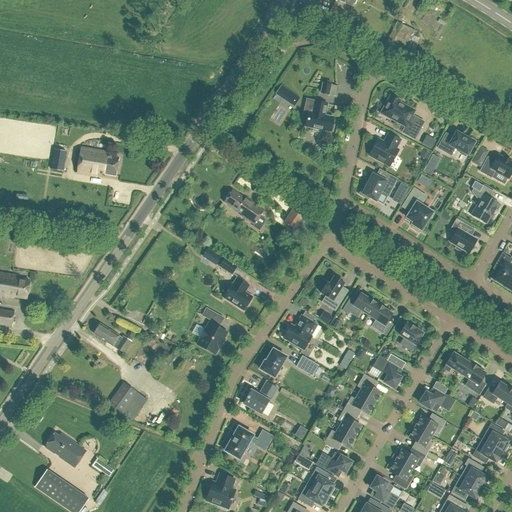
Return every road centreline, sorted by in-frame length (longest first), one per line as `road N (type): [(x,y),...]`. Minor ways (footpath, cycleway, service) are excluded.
road 1 (secondary): [(0,422),(283,0)]
road 2 (residential): [(181,511),(236,369),(327,243)]
road 3 (residential): [(340,202),(362,98),(376,73),(511,142)]
road 4 (residential): [(339,511),(450,322)]
road 5 (residential): [(340,202),(473,283)]
road 6 (residential): [(450,322),(327,243)]
